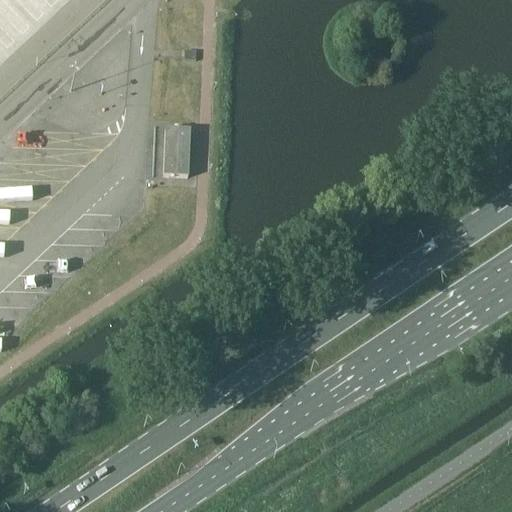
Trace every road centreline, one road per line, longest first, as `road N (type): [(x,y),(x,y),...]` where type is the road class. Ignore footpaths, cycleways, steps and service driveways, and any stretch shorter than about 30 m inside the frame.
road 1 (primary): [(511,203),(48,511)]
road 2 (primary): [(158,511),(511,280)]
